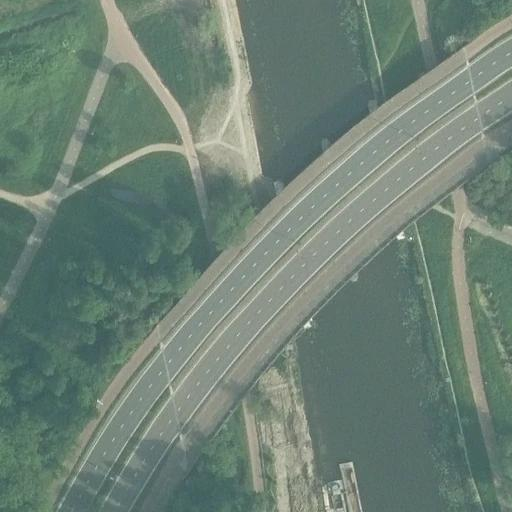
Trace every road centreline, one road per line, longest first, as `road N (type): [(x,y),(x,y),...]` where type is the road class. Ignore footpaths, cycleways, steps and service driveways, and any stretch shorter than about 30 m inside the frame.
road 1 (secondary): [(511,54),(406,120),(247,263),(161,372),(71,511)]
road 2 (secondary): [(115,511),(205,373),(322,243),(413,165),(511,98)]
